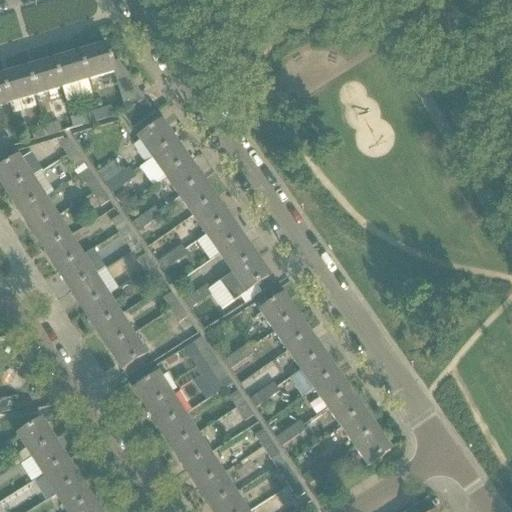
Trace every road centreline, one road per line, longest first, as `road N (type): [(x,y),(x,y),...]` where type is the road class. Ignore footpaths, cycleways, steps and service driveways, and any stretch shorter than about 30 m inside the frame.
road 1 (unclassified): [(446,455),(127,0)]
road 2 (residential): [(147,511),(18,312),(0,307)]
road 3 (tertiary): [(511,107),(448,0)]
